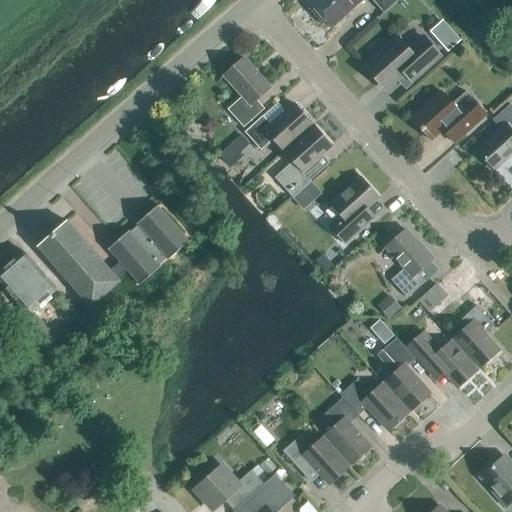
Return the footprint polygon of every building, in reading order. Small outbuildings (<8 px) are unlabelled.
[(331,29),(362,0),(311,0),(307,3),(331,29)] [(383,13),(397,0),(372,0),(383,13)] [(440,24),(428,35),(446,54),(458,43),(440,24)] [(438,56),(423,39),(408,52),(396,39),(364,68),(384,90),(397,78),(405,87),(412,82),(411,81),(438,56)] [(243,129),(264,110),(256,101),(269,89),(242,59),(223,77),(242,97),(227,111),(243,129)] [(451,105),(440,93),(410,119),(430,142),(442,131),(453,144),(486,116),(465,93),(451,105)] [(281,151),(311,125),(294,105),(270,126),(262,117),(244,134),(260,151),(272,141),(281,151)] [(493,171),(511,154),(511,108),(509,105),(491,121),(499,130),(475,152),(493,171)] [(291,198),(329,164),(321,155),(331,147),(313,127),(284,153),(292,163),(274,179),(291,198)] [(240,136),(231,145),(239,154),(248,145),(240,136)] [(344,245),(362,229),(374,219),(366,209),(378,199),(360,179),(330,206),(340,217),(328,227),(344,245)] [(139,286),(189,242),(157,206),(107,250),(109,250),(119,262),(109,271),(65,221),(64,223),(38,246),(36,247),(38,249),(90,308),(119,282),(115,278),(125,269),(139,285),(139,286)] [(418,246),(404,231),(385,248),(404,269),(390,281),(406,299),(424,283),(416,274),(432,259),(420,245),(418,246)] [(49,332),(31,312),(56,290),(23,252),(0,272),(0,283),(27,315),(28,315),(32,319),(23,327),(44,351),(59,338),(51,330),(49,332)] [(325,274),(332,268),(322,256),(315,262),(325,274)] [(428,314),(447,297),(435,285),(417,302),(428,314)] [(400,309),(389,296),(376,307),(388,320),(400,309)] [(479,370),(498,352),(483,335),(492,326),(475,307),(458,322),(464,329),(452,340),(479,370)] [(450,342),(439,352),(422,332),(404,348),(414,360),(434,382),(443,374),(457,389),(476,372),(450,342)] [(414,360),(404,348),(396,339),(376,356),(392,375),(383,383),(410,412),(429,395),(405,368),(414,360)] [(342,399),(358,416),(367,408),(388,432),(407,414),(381,385),(370,395),(357,380),(339,396),(342,399)] [(349,424),(358,416),(342,399),(324,415),(334,427),(324,436),(350,466),(370,448),(349,424)] [(311,448),(300,436),(282,452),(298,470),(307,462),(329,486),(348,468),(321,438),(311,448)] [(511,467),(503,457),(479,478),(505,507),(511,501),(511,467)] [(237,484),(221,467),(194,491),(212,511),(223,501),(232,511),(261,484),(250,472),(237,484)] [(277,511),(294,497),(274,475),(232,511),(277,511)]
